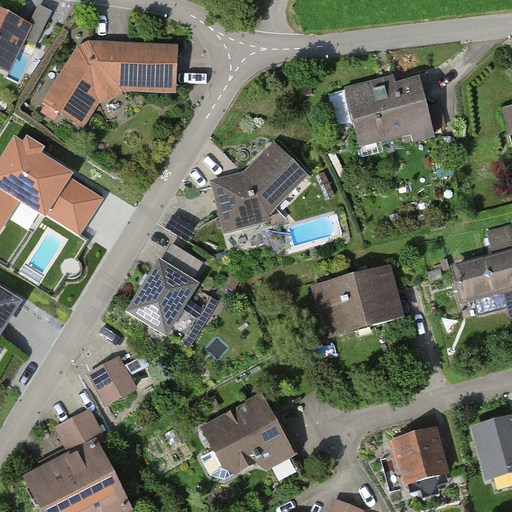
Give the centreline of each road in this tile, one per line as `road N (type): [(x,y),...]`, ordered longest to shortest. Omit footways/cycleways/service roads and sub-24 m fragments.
road 1 (residential): [(0,458),(241,51)]
road 2 (residential): [(511,27),(241,51)]
road 3 (residential): [(511,383),(329,435)]
